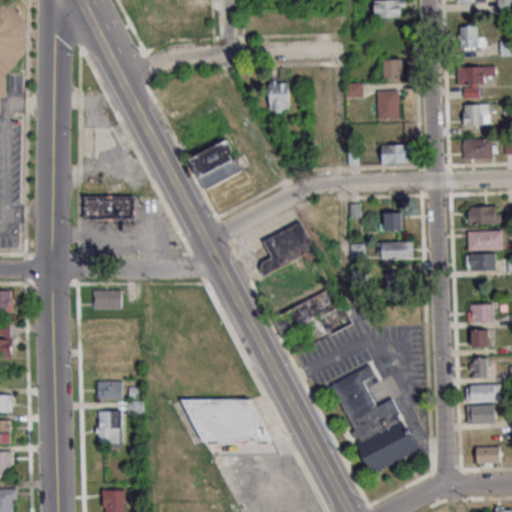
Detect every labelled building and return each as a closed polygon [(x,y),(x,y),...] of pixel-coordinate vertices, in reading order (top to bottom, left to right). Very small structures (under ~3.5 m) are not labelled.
[(0,0),(0,114),(1,115),(1,100),(6,93),(6,74),(26,51),(26,19),(4,0),(0,0)] [(403,0),(373,0),(373,17),(403,17),(403,0)] [(511,0),(497,0),(497,13),(511,13),(511,0)] [(286,12),(257,12),(257,30),(286,30),(286,12)] [(459,25),(459,47),(480,47),(480,25),(459,25)] [(383,77),(402,77),(402,59),(383,59),(383,77)] [(458,65),(458,96),(479,96),(479,84),(485,84),(485,75),(494,75),(494,65),(458,65)] [(289,80),(270,80),(270,111),(289,111),(289,80)] [(314,82),(314,114),(331,114),(331,82),(314,82)] [(346,96),(362,96),(362,83),(346,83),(346,96)] [(399,89),(377,89),(377,118),(399,118),(399,89)] [(463,104),(463,124),(490,124),(490,104),(463,104)] [(409,123),(378,123),(378,141),(409,141),(409,123)] [(493,139),(463,139),(463,159),(493,159),(493,139)] [(187,156),(219,140),(229,159),(234,157),(241,171),(204,189),(187,156)] [(320,141),(320,159),(335,159),(335,141),(320,141)] [(380,144),(408,143),(409,162),(381,163),(380,144)] [(82,194),(133,195),(133,198),(133,218),(82,217),(82,194)] [(468,223),(500,223),(500,206),(468,206),(468,223)] [(383,230),(402,230),(402,212),(383,212),(383,230)] [(250,246),(262,274),(315,251),(303,223),(250,246)] [(501,249),(501,231),(468,231),(468,249),(501,249)] [(413,258),(413,241),(381,241),(381,258),(413,258)] [(363,246),(355,243),(353,249),(361,252),(363,246)] [(495,254),(466,254),(466,270),(495,270),(495,254)] [(405,271),(385,271),(385,300),(405,300),(405,271)] [(283,336),(341,304),(331,286),(273,318),(283,336)] [(0,307),(12,308),(12,289),(0,289),(0,307)] [(93,290),(93,308),(121,308),(121,290),(93,290)] [(493,305),(469,305),(469,322),(493,322),(493,305)] [(330,332),(351,321),(345,310),(324,320),(330,332)] [(8,325),(0,324),(0,334),(8,335),(8,325)] [(487,330),(471,330),(471,346),(487,346),(487,330)] [(12,339),(0,338),(0,355),(12,356),(12,339)] [(471,358),(471,377),(487,377),(487,358),(471,358)] [(123,377),(123,360),(95,360),(95,377),(123,377)] [(331,383),(371,473),(418,452),(394,398),(376,406),(365,381),(375,377),(370,366),(331,383)] [(122,381),(98,381),(98,399),(122,399),(122,381)] [(466,401),(501,401),(501,384),(466,384),(466,401)] [(15,394),(0,393),(0,411),(15,411),(15,394)] [(179,398),(248,397),(271,441),(201,441),(179,398)] [(468,423),(495,423),(495,405),(468,405),(468,423)] [(98,410),(98,441),(122,441),(122,410),(98,410)] [(0,441),(10,442),(10,419),(0,418),(0,441)] [(500,445),(476,445),(476,464),(500,464),(500,445)] [(0,476),(13,476),(13,451),(0,450),(0,476)] [(0,511),(15,511),(15,488),(0,487),(0,511)] [(124,511),(125,489),(103,489),(102,511),(124,511)]
